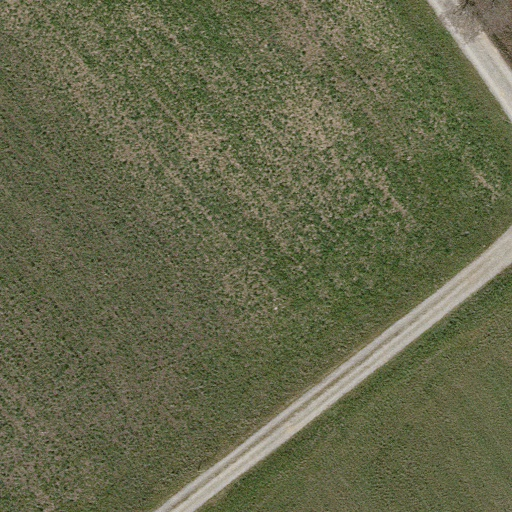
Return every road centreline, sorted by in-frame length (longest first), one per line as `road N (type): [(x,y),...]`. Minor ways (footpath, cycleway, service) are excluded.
road 1 (track): [(181,511),(511,246)]
road 2 (track): [(511,98),(441,0)]
